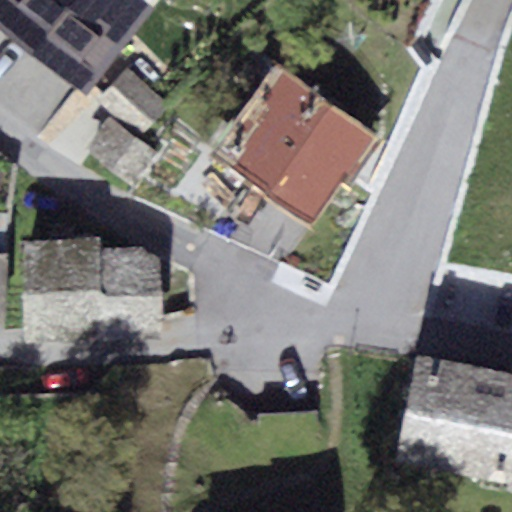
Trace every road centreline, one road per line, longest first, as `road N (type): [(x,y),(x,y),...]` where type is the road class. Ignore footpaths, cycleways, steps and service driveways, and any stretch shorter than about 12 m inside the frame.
road 1 (residential): [(0,131),(111,208),(343,322)]
road 2 (residential): [(493,0),(380,292),(343,322)]
road 3 (residential): [(343,322),(202,345),(0,355)]
road 4 (residential): [(343,322),(511,357)]
